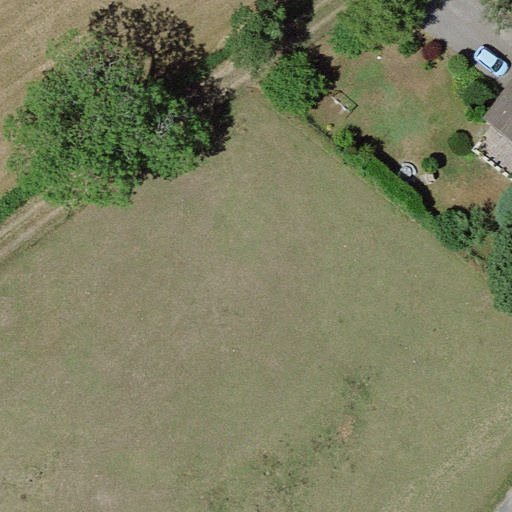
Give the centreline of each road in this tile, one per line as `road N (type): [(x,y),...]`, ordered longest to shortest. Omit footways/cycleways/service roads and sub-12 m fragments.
road 1 (track): [(0,254),(227,82)]
road 2 (residential): [(227,82),(341,0)]
